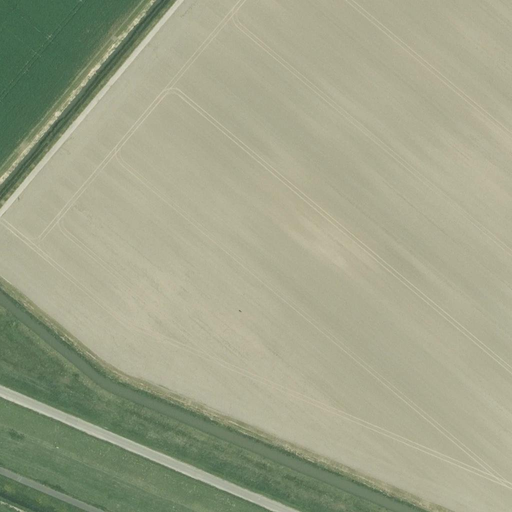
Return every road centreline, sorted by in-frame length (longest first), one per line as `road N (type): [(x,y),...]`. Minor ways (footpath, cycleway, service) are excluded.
road 1 (unclassified): [(289,511),(0,391)]
road 2 (track): [(181,0),(0,214)]
